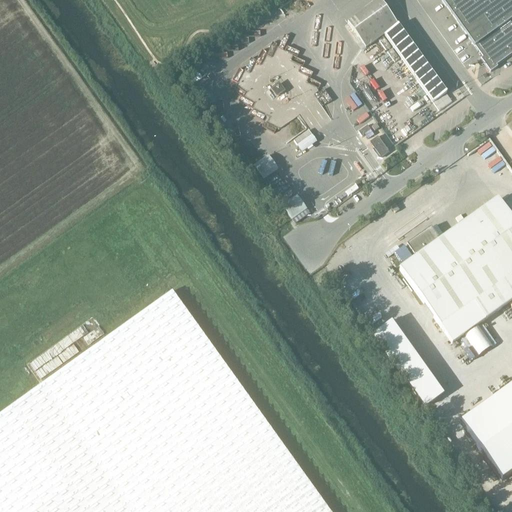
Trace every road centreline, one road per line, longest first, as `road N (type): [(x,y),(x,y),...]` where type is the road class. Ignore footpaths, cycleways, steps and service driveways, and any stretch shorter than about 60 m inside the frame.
road 1 (unclassified): [(306,247),(511,101)]
road 2 (unknown): [(341,223),(221,74)]
road 3 (unknown): [(310,106),(285,72),(259,71),(254,95),(300,112)]
road 4 (unknown): [(485,119),(414,0)]
